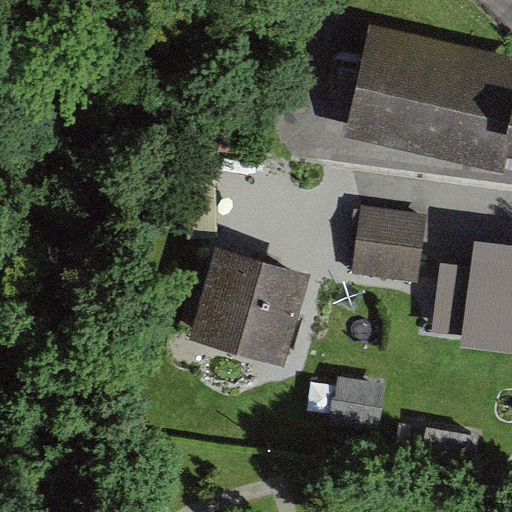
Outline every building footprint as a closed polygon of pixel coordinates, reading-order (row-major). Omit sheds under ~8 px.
[(511,58),(372,27),(346,136),(507,175),(509,158),(511,158),(511,58)] [(428,217),(363,208),(353,275),(419,285),(428,217)] [(473,269),(443,266),(434,333),(464,336),(462,349),(511,355),(511,246),(478,241),(473,269)] [(313,277),(217,249),(192,340),(285,368),(313,277)] [(387,385),(340,379),(333,425),(380,432),(387,385)]
